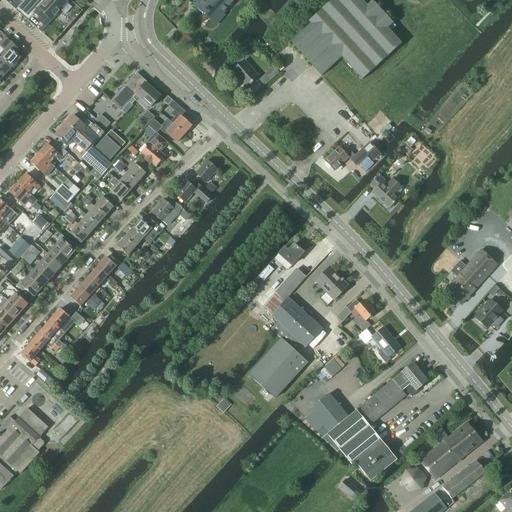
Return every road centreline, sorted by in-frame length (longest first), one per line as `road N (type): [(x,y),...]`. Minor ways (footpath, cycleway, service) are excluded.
road 1 (tertiary): [(511,431),(367,255),(227,120)]
road 2 (residential): [(227,120),(7,355)]
road 3 (tertiary): [(227,120),(148,43),(144,28)]
